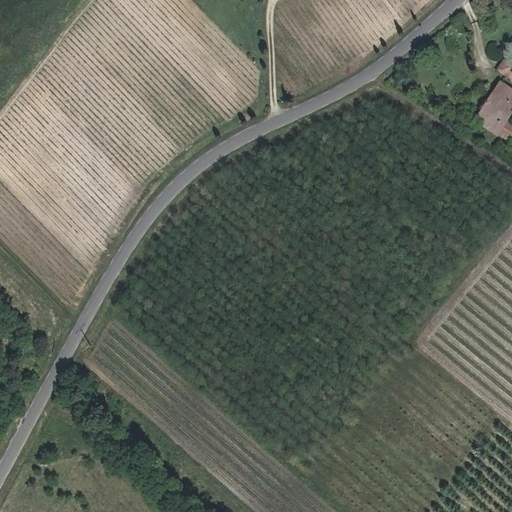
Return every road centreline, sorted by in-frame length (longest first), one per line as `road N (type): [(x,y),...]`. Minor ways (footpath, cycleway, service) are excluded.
road 1 (residential): [(455,0),(365,76),(247,134),(170,191),(121,256),(0,472)]
road 2 (unknown): [(278,120),(274,0)]
